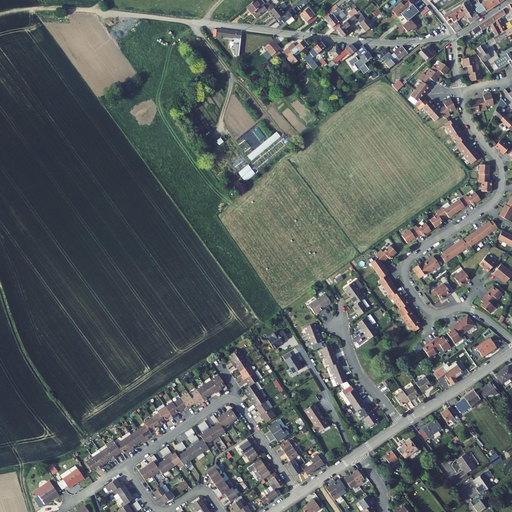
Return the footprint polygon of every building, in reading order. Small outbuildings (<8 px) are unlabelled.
[(264,0),(263,1),(262,0),(261,0),(258,3),(256,0),(255,0),(246,7),(252,14),(268,1),(269,0),(264,0)] [(414,2),(412,0),(409,0),(403,5),(401,2),(392,10),(397,17),(414,2)] [(404,20),(398,24),(400,27),(409,20),(406,17),(411,13),(423,3),(420,0),(417,0),(414,2),(415,3),(407,10),(404,12),(400,15),(404,20)] [(471,7),(472,6),(469,0),(460,6),(466,15),(471,12),(467,6),(470,5),(471,7)] [(488,0),(487,0),(481,5),(487,12),(494,7),(488,0)] [(272,5),(271,5),(268,1),(252,14),(256,18),(267,10),(269,12),(274,8),(272,5)] [(480,17),(487,12),(481,5),(479,2),(475,5),(477,9),(475,10),(480,17)] [(335,9),(338,7),(336,5),(333,7),(322,16),(328,24),(335,18),(340,14),(335,9)] [(269,12),(269,13),(276,21),(284,14),(277,6),(274,8),(269,12)] [(420,11),(423,15),(429,10),(426,6),(420,11)] [(458,17),(460,19),(465,16),(466,15),(460,6),(452,11),(455,15),(458,13),(460,16),(458,17)] [(511,16),(507,7),(502,9),(505,15),(506,16),(508,21),(509,20),(511,18),(511,16)] [(306,22),(309,25),(317,18),(308,8),(300,15),(306,22)] [(348,14),(351,17),(357,12),(354,8),(348,14)] [(365,32),(374,25),(370,21),(381,12),(378,9),(365,19),(360,23),(359,24),(365,32)] [(505,15),(502,9),(498,12),(491,17),(500,34),(505,31),(500,20),(499,19),(501,17),(505,15)] [(470,23),(470,24),(479,18),(474,10),(471,12),(466,15),(465,16),(470,23)] [(347,33),(344,30),(357,20),(360,23),(365,19),(359,11),(357,12),(351,17),(340,26),(336,29),(343,37),(344,37),(347,33)] [(443,16),(446,21),(451,18),(453,22),(457,19),(455,15),(452,11),(443,16)] [(346,16),(342,12),(340,14),(335,18),(328,24),(332,28),(332,27),(334,30),(336,29),(340,26),(338,23),(346,16)] [(491,17),(479,26),(481,30),(486,27),(487,29),(490,27),(495,36),(500,34),(491,17)] [(399,33),(400,33),(405,29),(407,32),(410,30),(411,32),(417,27),(413,22),(414,22),(411,18),(409,20),(400,27),(397,30),(399,33)] [(455,33),(462,28),(457,21),(450,26),(455,33)] [(471,38),(478,33),(479,35),(483,33),(481,30),(479,26),(468,32),(469,33),(471,38)] [(218,29),(216,38),(221,39),(222,37),(235,38),(233,49),(235,49),(234,55),(238,56),(241,32),(218,29)] [(494,41),(495,43),(508,36),(505,31),(500,34),(495,36),(485,43),(488,48),(491,46),(489,43),(494,41)] [(264,47),(273,40),(271,38),(262,45),(264,47)] [(272,56),(274,59),(281,54),(281,53),(278,51),(280,49),(273,40),(264,47),(267,50),(263,53),(268,59),(272,56)] [(300,52),(308,45),(304,40),(296,46),(294,45),(283,54),(292,65),(298,61),(294,57),(293,55),(298,50),(300,52)] [(317,54),(325,47),(321,42),(302,57),(309,65),(314,61),(310,57),(316,52),(317,54)] [(283,54),(294,45),(293,43),(282,53),(283,54)] [(489,58),(490,57),(488,53),(485,49),(488,48),(485,43),(477,48),(473,49),(474,50),(483,62),(489,58)] [(339,63),(338,61),(348,53),(350,55),(356,51),(351,45),(350,45),(345,49),(341,53),(334,59),(333,60),(337,64),(338,65),(339,63)] [(336,46),(329,52),(334,59),(341,53),(336,46)] [(356,51),(361,58),(359,60),(356,56),(348,61),(352,67),(355,65),(358,70),(360,68),(364,74),(369,70),(365,64),(372,58),(367,52),(363,46),(356,51)] [(394,64),(408,54),(402,46),(391,55),(387,58),(384,60),(387,62),(385,64),(389,69),(395,64),(394,64)] [(429,46),(424,50),(423,49),(419,53),(427,63),(437,54),(429,46)] [(380,58),(380,59),(383,57),(384,60),(387,58),(391,55),(386,48),(377,55),(373,58),(374,59),(376,61),(380,58)] [(507,53),(499,58),(493,62),(494,62),(498,69),(509,62),(508,61),(510,59),(507,53)] [(467,66),(468,70),(479,68),(478,64),(474,65),(473,57),(462,59),(464,67),(467,66)] [(444,75),(449,68),(440,62),(435,68),(433,66),(431,69),(439,75),(439,76),(442,73),(444,75)] [(498,69),(494,62),(493,62),(490,64),(494,71),(497,69),(498,69)] [(479,72),(479,68),(468,70),(468,74),(469,74),(470,81),(481,79),(480,72),(479,72)] [(430,69),(425,75),(423,73),(421,76),(430,83),(432,80),(434,82),(439,75),(431,69),(430,69)] [(427,86),(430,83),(421,76),(418,79),(421,82),(416,89),(422,94),(423,95),(428,89),(427,88),(427,86)] [(407,82),(405,80),(402,84),(399,80),(393,86),(397,91),(407,82)] [(415,105),(417,107),(425,100),(422,96),(421,94),(422,94),(416,89),(410,96),(417,102),(415,105)] [(483,110),(487,110),(486,106),(494,104),(491,94),(483,96),(484,99),(480,100),(483,110)] [(505,116),(500,111),(506,105),(501,98),(494,114),(500,120),(505,116)] [(442,107),(447,117),(450,116),(449,113),(456,109),(451,99),(444,103),(445,106),(442,107)] [(428,103),(425,100),(417,107),(420,110),(423,108),(429,114),(434,109),(436,108),(431,103),(430,103),(428,103)] [(469,103),(472,114),(480,112),(480,111),(483,110),(480,100),(477,101),(469,103)] [(447,117),(442,107),(437,109),(436,110),(435,110),(434,109),(429,114),(435,121),(442,115),(445,118),(447,117)] [(511,116),(508,120),(505,116),(500,120),(505,125),(508,128),(511,123),(511,122),(511,116)] [(449,121),(444,124),(446,127),(446,128),(450,134),(459,128),(455,122),(456,122),(454,118),(449,121)] [(464,134),(463,135),(459,128),(450,134),(454,141),(456,140),(458,144),(465,138),(466,138),(464,134)] [(457,145),(464,154),(473,147),(471,144),(470,144),(465,138),(458,144),(457,145)] [(510,147),(501,139),(494,147),(503,155),(510,147)] [(471,164),(480,156),(476,152),(475,150),(473,147),(464,154),(471,163),(471,164)] [(489,179),(490,175),(488,175),(488,171),(489,171),(489,165),(480,165),(479,178),(489,179)] [(481,191),(491,192),(491,185),(490,185),(489,184),(489,182),(489,179),(479,178),(478,182),(482,182),(481,191)] [(467,197),(465,195),(462,197),(468,206),(471,203),(472,203),(474,203),(475,204),(480,200),(475,192),(467,197)] [(451,205),(457,212),(462,209),(461,209),(464,206),(465,208),(468,206),(462,197),(451,205)] [(508,221),(511,213),(511,205),(508,203),(507,206),(506,208),(504,207),(499,216),(508,221)] [(457,212),(451,205),(443,210),(441,207),(438,210),(444,218),(447,216),(448,215),(450,216),(451,217),(457,212)] [(430,220),(435,228),(441,224),(440,223),(440,221),(441,220),(444,218),(438,210),(435,212),(437,215),(430,220)] [(485,236),(497,228),(492,221),(490,223),(488,224),(487,223),(479,228),(485,236)] [(425,235),(431,231),(425,223),(418,229),(416,226),(413,228),(419,236),(422,234),(423,234),(424,234),(425,235)] [(415,237),(416,239),(419,236),(413,228),(402,236),(407,243),(412,240),(415,237)] [(470,245),(471,247),(485,236),(479,228),(471,234),(472,235),(469,238),(468,237),(465,239),(470,245)] [(502,230),(498,239),(511,246),(511,236),(510,236),(511,235),(502,230)] [(452,246),(458,254),(470,245),(465,239),(465,238),(462,240),(461,242),(460,240),(452,246)] [(391,258),(396,252),(390,246),(383,252),(381,250),(377,253),(385,261),(388,258),(389,257),(390,257),(391,258)] [(441,256),(446,263),(458,254),(452,246),(444,252),(445,253),(443,254),(441,256)] [(385,261),(377,253),(376,255),(378,258),(370,264),(376,271),(382,267),(381,266),(381,264),(382,264),(385,261)] [(484,269),(488,272),(496,262),(487,255),(479,264),(484,268),(484,269)] [(433,257),(431,258),(430,259),(427,261),(426,261),(423,263),(430,273),(433,271),(433,270),(440,266),(433,257)] [(427,275),(430,273),(423,263),(420,265),(420,264),(414,268),(416,271),(415,272),(420,278),(426,274),(427,275)] [(502,281),(505,283),(511,275),(511,273),(501,264),(493,274),(500,279),(500,278),(502,280),(502,281)] [(388,272),(383,266),(382,267),(376,271),(381,279),(378,281),(379,282),(381,284),(390,278),(388,275),(387,274),(387,273),(387,272),(388,272)] [(463,269),(453,276),(460,286),(465,282),(466,283),(470,280),(463,269)] [(337,283),(343,279),(341,275),(335,280),(337,283)] [(392,281),(390,278),(381,284),(388,295),(396,289),(393,285),(391,281),(392,281)] [(344,288),(350,297),(359,290),(363,287),(357,279),(344,288)] [(447,281),(444,284),(451,293),(454,290),(447,281)] [(446,297),(451,293),(444,284),(444,283),(434,290),(441,300),(446,296),(446,297)] [(498,300),(503,294),(493,286),(489,291),(486,295),(494,302),(496,299),(498,300)] [(398,292),(396,289),(388,295),(387,296),(389,299),(392,297),(396,303),(405,297),(403,294),(401,290),(398,292)] [(350,297),(355,305),(361,300),(364,299),(365,298),(359,290),(350,297)] [(317,300),(323,309),(331,303),(325,294),(317,300)] [(490,313),(495,307),(492,305),(494,302),(486,295),(483,298),(484,298),(481,301),(483,302),(480,305),(490,313)] [(400,314),(409,307),(407,305),(410,303),(407,299),(407,300),(405,297),(396,303),(400,309),(398,311),(400,314)] [(315,314),(323,309),(317,300),(308,305),(312,310),(315,314)] [(352,307),(359,316),(361,315),(367,310),(368,310),(367,308),(361,300),(355,305),(352,307)] [(402,317),(406,324),(415,317),(413,314),(411,311),(409,307),(400,314),(402,317)] [(357,324),(363,332),(372,325),(376,322),(370,314),(357,324)] [(455,324),(462,334),(474,325),(467,315),(464,318),(462,320),(462,319),(455,324)] [(417,320),(415,317),(406,324),(411,330),(411,329),(413,332),(422,326),(420,323),(417,320)] [(318,332),(315,323),(304,327),(308,336),(318,332)] [(455,324),(452,327),(449,329),(450,331),(447,333),(454,343),(461,339),(459,336),(462,334),(455,324)] [(372,325),(363,332),(369,340),(378,333),(372,325)] [(268,340),(274,349),(277,347),(284,343),(283,342),(288,339),(283,330),(278,334),(276,331),(271,335),(273,337),(268,340)] [(321,342),(322,342),(319,332),(318,332),(308,336),(312,346),(313,350),(323,346),(321,342)] [(300,340),(301,341),(306,339),(309,347),(312,346),(308,336),(300,340)] [(441,347),(444,351),(450,346),(443,336),(439,338),(438,337),(435,339),(432,341),(438,350),(441,347)] [(482,357),(496,347),(490,339),(476,348),(482,357)] [(423,348),(430,358),(436,353),(435,352),(438,350),(432,341),(428,344),(423,348)] [(324,358),(335,354),(331,345),(320,349),(324,358)] [(233,365),(244,358),(239,350),(237,350),(232,354),(229,356),(233,361),(231,362),(233,365)] [(283,356),(294,373),(303,368),(298,360),(299,360),(295,354),(292,356),(288,359),(285,355),(283,356)] [(324,358),(328,368),(330,367),(338,363),(335,354),(324,358)] [(240,371),(249,365),(244,358),(233,365),(236,369),(237,367),(240,371)] [(344,372),(340,363),(338,363),(330,367),(334,376),(344,372)] [(444,375),(452,385),(457,382),(454,377),(462,372),(458,366),(451,370),(449,367),(447,364),(433,373),(438,380),(444,375)] [(241,377),(243,380),(254,373),(249,365),(240,371),(243,376),(241,377)] [(511,376),(511,370),(508,366),(495,375),(502,384),(511,376)] [(250,386),(262,378),(257,371),(254,373),(243,380),(238,384),(240,387),(247,382),(250,386)] [(350,386),(348,381),(344,372),(334,376),(337,386),(342,383),(345,389),(350,386)] [(225,385),(219,375),(212,380),(219,391),(222,389),(221,387),(225,385)] [(425,377),(416,383),(422,392),(431,386),(425,377)] [(212,380),(204,385),(210,394),(215,392),(216,394),(219,391),(212,380)] [(246,395),(248,398),(259,391),(262,389),(257,381),(250,386),(245,389),(248,394),(246,395)] [(481,387),(478,390),(484,398),(491,392),(494,395),(499,392),(491,382),(482,388),(481,387)] [(210,394),(204,385),(197,390),(204,401),(207,399),(206,397),(210,394)] [(339,393),(348,405),(360,397),(351,385),(350,386),(345,389),(339,393)] [(419,396),(412,386),(404,392),(409,400),(410,402),(419,396)] [(197,390),(190,395),(194,402),(196,404),(200,402),(201,403),(204,401),(197,390)] [(403,390),(394,396),(401,406),(409,400),(404,392),(403,390)] [(259,391),(248,398),(250,401),(252,400),(257,407),(266,401),(259,391)] [(464,398),(471,407),(475,404),(476,405),(479,403),(478,401),(480,400),(474,391),(464,398)] [(190,395),(188,393),(181,398),(188,409),(191,407),(190,405),(194,402),(190,395)] [(348,405),(353,414),(358,411),(366,405),(360,397),(348,405)] [(181,398),(174,403),(179,411),(180,412),(184,409),(185,411),(188,409),(181,398)] [(461,413),(471,407),(464,398),(455,404),(461,413)] [(260,416),(270,409),(273,407),(268,400),(266,401),(257,407),(256,408),(259,412),(258,413),(260,416)] [(174,403),(173,402),(166,407),(173,418),(176,416),(175,414),(179,411),(174,403)] [(315,404),(305,410),(316,426),(312,428),(315,434),(329,425),(315,404)] [(366,405),(358,411),(364,419),(373,413),(367,404),(366,405)] [(453,423),(459,418),(450,406),(440,413),(446,422),(450,419),(453,423)] [(166,407),(158,412),(159,413),(164,421),(169,418),(170,420),(173,418),(166,407)] [(224,414),(231,424),(234,422),(233,420),(237,418),(231,409),(224,414)] [(266,422),(267,422),(275,416),(270,409),(260,416),(262,419),(263,418),(266,422)] [(164,421),(159,413),(152,418),(159,429),(162,427),(161,425),(165,422),(164,421)] [(365,421),(369,427),(378,421),(373,413),(364,419),(365,421)] [(231,424),(224,414),(216,419),(218,421),(219,423),(222,428),(226,425),(227,426),(231,424)] [(302,428),(305,426),(300,417),(296,419),(302,428)] [(152,418),(144,423),(146,425),(150,432),(155,429),(156,431),(159,429),(152,418)] [(266,434),(268,438),(285,426),(280,419),(277,422),(268,427),(270,431),(266,434)] [(436,420),(423,430),(428,438),(430,440),(434,437),(435,439),(440,435),(439,433),(438,431),(442,428),(436,420)] [(205,421),(201,423),(207,431),(212,440),(215,443),(220,440),(221,439),(219,436),(213,427),(210,429),(209,427),(205,421)] [(203,434),(200,436),(203,439),(206,444),(212,440),(207,431),(201,423),(198,425),(202,432),(203,434)] [(219,423),(213,427),(219,436),(225,431),(222,428),(219,423)] [(150,432),(146,425),(138,430),(146,441),(149,438),(148,437),(152,434),(150,432)] [(275,438),(278,442),(286,436),(289,434),(287,430),(288,428),(287,425),(285,426),(268,438),(271,441),(275,438)] [(206,444),(203,439),(200,441),(194,433),(195,433),(192,428),(188,430),(202,452),(209,448),(206,444)] [(138,430),(131,435),(137,444),(141,441),(143,443),(146,441),(138,430)] [(204,455),(202,452),(188,430),(184,433),(193,446),(190,448),(196,456),(198,459),(204,455)] [(428,438),(423,430),(419,432),(425,441),(428,438)] [(137,444),(131,435),(124,440),(131,451),(134,448),(133,447),(137,444)] [(280,446),(285,453),(296,446),(299,444),(294,437),(289,440),(288,441),(281,445),(280,446)] [(243,455),(256,445),(254,442),(251,445),(248,441),(247,442),(245,439),(238,444),(242,451),(241,451),(243,455)] [(405,459),(417,449),(409,439),(397,449),(405,459)] [(116,445),(113,440),(106,445),(108,448),(115,459),(118,456),(117,455),(121,452),(116,445)] [(124,440),(116,445),(121,452),(123,454),(127,451),(128,453),(131,451),(124,440)] [(259,449),(256,445),(243,455),(245,458),(246,457),(249,461),(258,455),(255,451),(259,449)] [(167,446),(163,449),(168,455),(169,457),(175,466),(177,464),(179,468),(184,465),(178,456),(175,453),(172,455),(171,453),(167,446)] [(285,453),(290,461),(293,459),(300,455),(301,454),(296,446),(285,453)] [(108,448),(101,453),(107,462),(111,459),(112,461),(115,459),(108,448)] [(196,456),(190,448),(184,452),(190,461),(196,456)] [(328,461),(321,451),(317,454),(318,455),(310,460),(313,463),(316,469),(328,461)] [(398,459),(392,451),(383,457),(386,461),(387,461),(389,463),(390,464),(398,459)] [(190,461),(184,452),(178,456),(184,465),(186,468),(192,464),(190,461)] [(107,462),(101,453),(93,458),(101,469),(104,466),(102,464),(107,462)] [(466,453),(457,459),(466,473),(475,467),(466,453)] [(154,455),(151,457),(154,461),(162,474),(168,470),(169,470),(163,461),(160,463),(154,455)] [(502,460),(499,456),(493,460),(491,461),(490,462),(493,466),(502,460)] [(175,466),(169,457),(166,459),(163,461),(169,470),(175,466)] [(93,458),(86,463),(92,472),(96,469),(97,471),(101,469),(93,458)] [(261,459),(253,465),(248,468),(251,472),(253,471),(255,474),(269,464),(267,461),(263,463),(261,459)] [(287,463),(295,476),(300,472),(297,468),(294,463),(295,462),(293,459),(290,461),(287,463)] [(146,466),(153,476),(156,474),(158,477),(162,474),(154,461),(146,466)] [(207,473),(212,480),(222,473),(215,463),(215,467),(207,473)] [(301,466),(297,468),(301,472),(302,474),(305,472),(307,475),(316,469),(313,463),(304,470),(301,466)] [(259,482),(260,481),(262,479),(266,477),(269,475),(271,474),(268,470),(271,468),(269,464),(255,474),(257,477),(256,478),(259,482)] [(146,466),(139,471),(145,480),(149,477),(150,479),(153,476),(146,466)] [(77,483),(84,478),(78,468),(71,473),(69,470),(62,474),(64,478),(63,479),(69,489),(73,486),(72,486),(75,484),(75,483),(77,482),(77,483)] [(351,475),(359,486),(363,483),(362,481),(364,479),(357,469),(354,471),(355,472),(351,475)] [(483,472),(472,481),(475,485),(477,483),(479,486),(476,489),(480,494),(493,485),(487,477),(489,476),(490,475),(490,474),(490,472),(489,471),(488,471),(486,471),(484,473),(483,472)] [(274,483),(277,488),(282,485),(283,484),(274,472),(271,474),(269,475),(274,483)] [(217,487),(225,482),(222,478),(224,476),(222,473),(212,480),(217,487)] [(266,477),(271,485),(274,483),(269,475),(266,477)] [(355,489),(359,486),(351,475),(347,478),(347,477),(344,479),(351,489),(353,487),(355,489)] [(122,481),(119,483),(116,479),(105,486),(108,491),(111,489),(113,492),(124,485),(122,481)] [(334,480),(331,482),(341,496),(346,493),(344,490),(346,488),(339,479),(336,482),(334,480)] [(36,497),(34,499),(40,508),(51,500),(52,498),(53,500),(60,495),(50,481),(33,492),(36,497)] [(130,485),(128,482),(124,485),(113,492),(115,495),(114,496),(117,500),(129,492),(126,488),(130,485)] [(225,482),(217,487),(222,495),(230,489),(225,482)] [(326,489),(335,501),(341,496),(331,482),(328,484),(330,486),(326,489)] [(264,504),(281,493),(278,489),(277,488),(274,483),(271,485),(271,486),(263,491),(266,495),(261,499),(264,504)] [(160,497),(169,491),(165,484),(160,488),(157,490),(153,492),(158,499),(160,497)] [(230,489),(222,495),(224,498),(227,496),(231,502),(238,497),(239,497),(232,487),(230,489)] [(173,498),(169,491),(160,497),(165,503),(173,498)] [(123,507),(127,504),(134,499),(129,492),(117,500),(120,504),(121,503),(123,507)] [(239,500),(231,505),(235,511),(236,511),(246,505),(244,502),(245,502),(241,495),(239,497),(238,497),(239,500)] [(375,502),(374,499),(371,501),(370,499),(368,495),(364,498),(359,502),(358,502),(364,510),(373,504),(375,502)] [(203,503),(200,498),(189,506),(193,511),(196,511),(208,504),(206,501),(203,503)] [(318,505),(314,499),(308,503),(309,504),(302,509),(304,511),(315,511),(320,509),(319,508),(318,505)] [(480,511),(486,508),(480,500),(473,506),(477,511),(480,511)]
